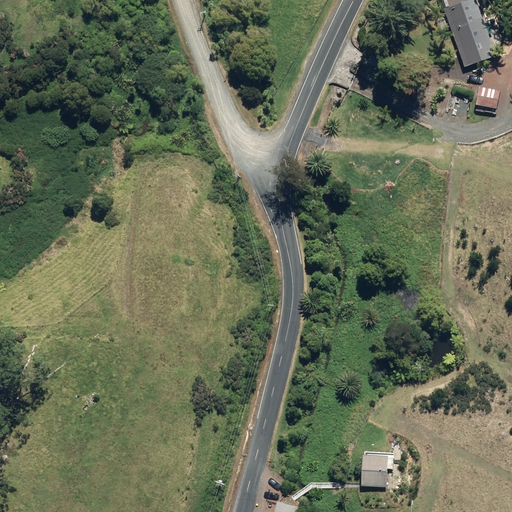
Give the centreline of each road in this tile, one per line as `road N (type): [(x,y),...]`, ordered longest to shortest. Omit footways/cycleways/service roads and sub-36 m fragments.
road 1 (residential): [(242,511),(292,304),(281,167)]
road 2 (residential): [(281,167),(236,134),(179,0)]
road 3 (residential): [(281,167),(353,0)]
